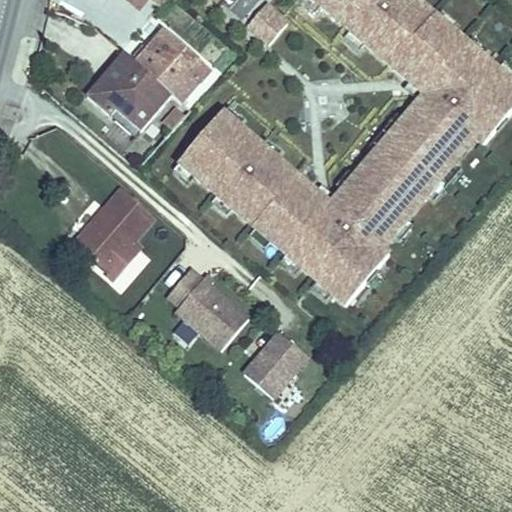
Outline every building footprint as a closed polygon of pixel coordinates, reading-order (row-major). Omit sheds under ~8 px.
[(129,0),(127,3),(138,12),(148,0),(129,0)] [(179,166),(346,308),(366,285),(359,279),(370,266),(377,272),(389,258),(381,251),(469,149),(477,155),(496,133),(489,127),(499,115),(506,121),(511,113),(511,83),(413,0),(311,0),(426,98),(331,208),(222,116),(179,166)] [(248,29),(269,47),(287,25),(266,7),(248,29)] [(165,33),(137,67),(172,98),(182,107),(199,87),(186,76),(198,61),(165,33)] [(140,134),(172,98),(137,67),(125,56),(87,99),(111,120),(116,114),(140,134)] [(186,76),(199,87),(211,73),(198,61),(186,76)] [(111,120),(135,140),(140,134),(116,114),(111,120)] [(496,133),(506,121),(499,115),(489,127),(496,133)] [(122,192),(75,248),(116,283),(142,252),(133,245),(155,220),(122,192)] [(366,285),(377,272),(370,266),(359,279),(366,285)] [(249,321),(210,288),(203,283),(191,272),(168,300),(180,310),(176,315),(222,354),(249,321)] [(203,283),(210,288),(214,285),(207,279),(203,283)] [(308,360),(279,335),(244,377),(273,401),(308,360)]
